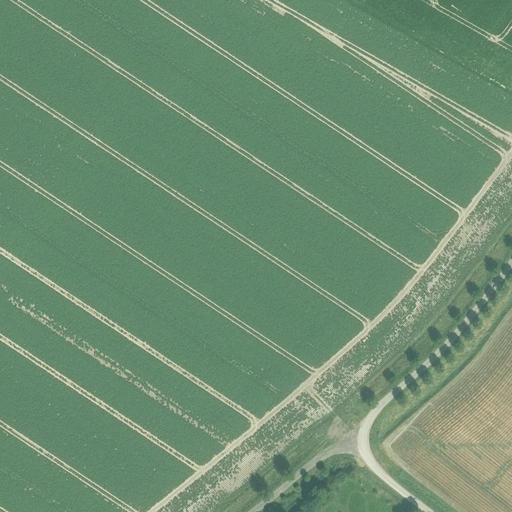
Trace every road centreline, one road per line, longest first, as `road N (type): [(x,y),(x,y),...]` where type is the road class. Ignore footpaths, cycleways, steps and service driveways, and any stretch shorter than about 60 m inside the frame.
road 1 (unclassified): [(428,511),(371,466),(364,428),(511,262)]
road 2 (track): [(362,443),(325,455),(252,511)]
